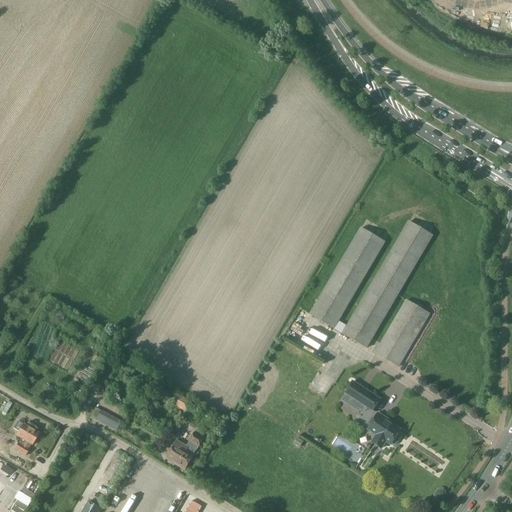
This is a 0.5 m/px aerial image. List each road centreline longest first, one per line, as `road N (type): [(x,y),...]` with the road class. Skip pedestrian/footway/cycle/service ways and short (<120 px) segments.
road 1 (unclassified): [(230,511),(97,431),(45,415),(0,388)]
road 2 (primary): [(311,0),(352,68),(402,120),(491,173)]
road 3 (primary): [(499,150),(373,68),(324,0)]
